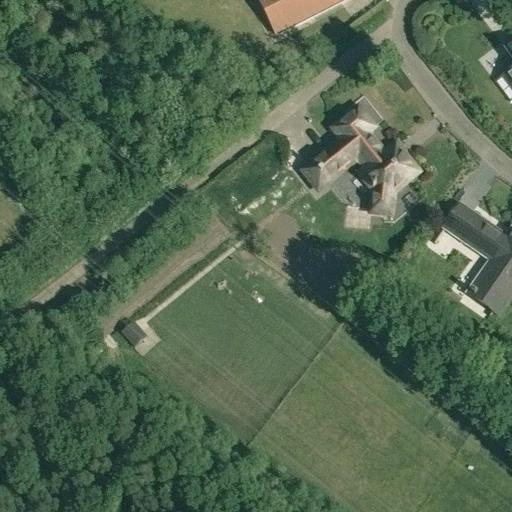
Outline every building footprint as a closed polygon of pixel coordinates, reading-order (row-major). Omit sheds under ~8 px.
[(257,0),(276,36),(345,0),(257,0)] [(511,69),(495,83),(511,103),(511,102),(511,50),(507,54),(511,59),(511,69)] [(373,129),(358,111),(333,131),(342,143),(304,173),(308,178),(315,174),(325,187),(358,160),(366,170),(360,175),(374,191),(371,213),(391,215),(393,194),(418,175),(405,159),(401,163),(391,151),(385,156),(367,134),(373,129)] [(511,227),(504,237),(483,222),(481,225),(460,210),(446,230),(492,263),(470,294),(494,312),(511,289),(511,227)] [(120,334),(134,349),(148,337),(134,321),(120,334)]
